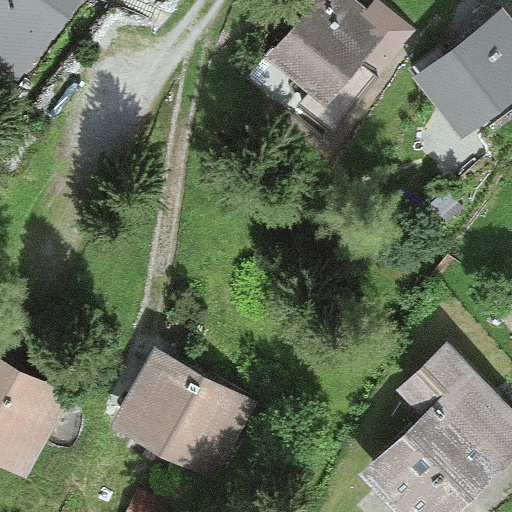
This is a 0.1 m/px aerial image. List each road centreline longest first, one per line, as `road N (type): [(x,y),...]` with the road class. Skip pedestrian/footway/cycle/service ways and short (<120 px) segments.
road 1 (track): [(206,0),(104,181)]
road 2 (track): [(196,13),(177,157)]
